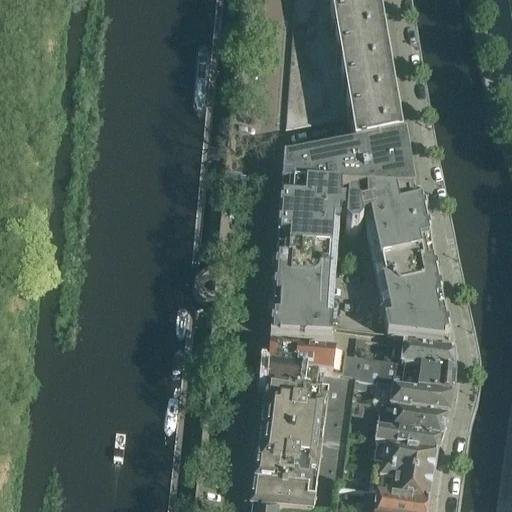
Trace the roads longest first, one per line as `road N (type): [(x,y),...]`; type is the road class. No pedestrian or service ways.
road 1 (residential): [(442,511),(466,382),(417,122)]
road 2 (residential): [(231,511),(262,150)]
road 3 (residential): [(417,122),(262,150)]
road 4 (residential): [(262,150),(275,0)]
road 5 (residential): [(417,122),(396,0)]
